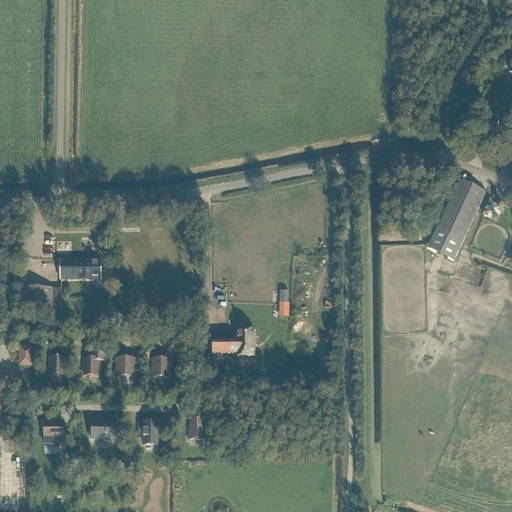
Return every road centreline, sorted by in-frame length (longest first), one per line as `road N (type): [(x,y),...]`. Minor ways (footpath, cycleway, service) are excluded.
road 1 (unclassified): [(511,183),(443,160),(386,156),(158,200),(57,202)]
road 2 (unclassified): [(57,202),(60,0)]
